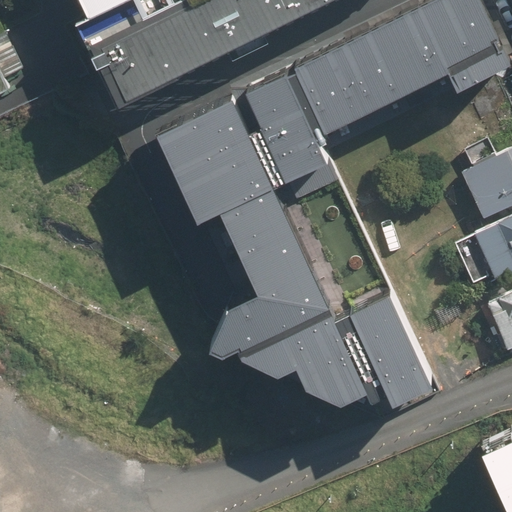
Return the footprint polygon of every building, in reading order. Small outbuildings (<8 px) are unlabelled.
[(91,0),(98,13),(123,0),(91,0)] [(170,0),(96,37),(128,101),(331,0),(170,0)] [(508,53),(483,0),(410,0),(294,54),(296,58),(160,120),(201,206),(224,198),(260,279),(230,291),(214,334),(225,338),(242,332),(244,342),(284,358),(299,349),(309,370),(345,386),(384,366),(395,387),(433,370),(389,278),(338,303),(279,173),(289,169),(296,188),(343,168),(330,137),(508,53)] [(0,27),(0,89),(29,76),(5,25),(0,27)] [(511,144),(462,167),(484,214),(511,200),(511,144)] [(511,214),(473,230),(494,284),(511,277),(511,214)] [(511,291),(491,300),(509,346),(511,344),(511,291)] [(113,377),(108,390),(144,404),(149,391),(113,377)] [(511,424),(486,437),(511,494),(511,424)]
